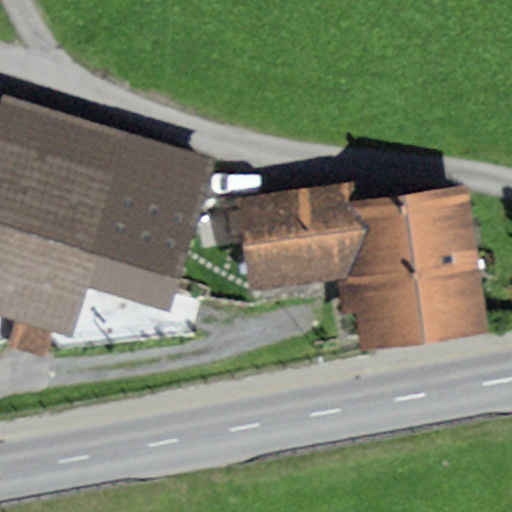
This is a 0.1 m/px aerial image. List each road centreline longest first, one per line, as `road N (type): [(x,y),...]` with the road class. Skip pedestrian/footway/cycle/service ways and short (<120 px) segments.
road 1 (residential): [(0,57),(253,146),(511,182)]
road 2 (tertiary): [(511,378),(0,471)]
